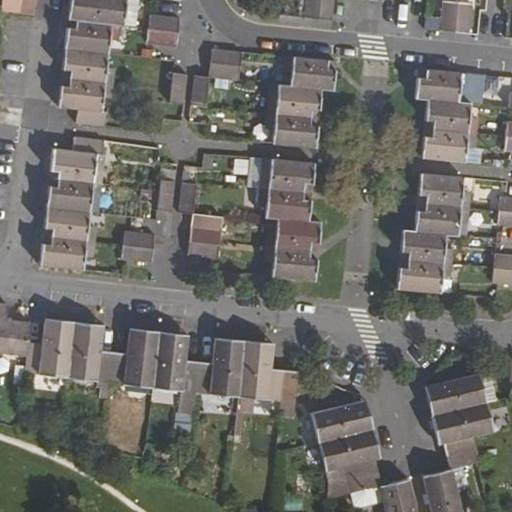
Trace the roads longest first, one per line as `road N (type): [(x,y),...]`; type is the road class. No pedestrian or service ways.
road 1 (residential): [(16,285),(366,329)]
road 2 (residential): [(511,58),(242,34),(210,0)]
road 3 (residential): [(16,285),(48,0)]
road 4 (residential): [(414,479),(366,329)]
road 5 (residential): [(366,329),(511,336)]
